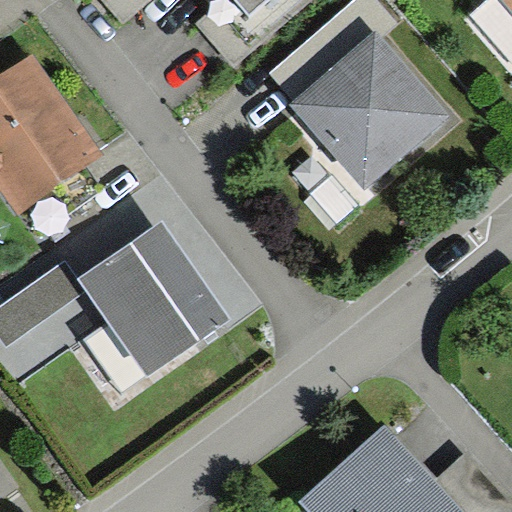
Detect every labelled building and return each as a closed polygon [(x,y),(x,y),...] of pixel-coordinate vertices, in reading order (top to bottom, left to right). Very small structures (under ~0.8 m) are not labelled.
[(211,0),(252,51),(315,1),(313,0),(211,0)] [(292,104),(364,186),(451,110),(383,33),(398,20),(380,0),(357,0),(276,71),(300,98),(292,104)] [(0,185),(15,208),(87,160),(29,73),(0,91),(0,185)] [(152,375),(229,324),(165,228),(88,280),(152,375)] [(0,312),(0,335),(7,345),(84,295),(67,269),(0,312)] [(384,442),(311,511),(505,511),(462,467),(434,494),(384,442)]
